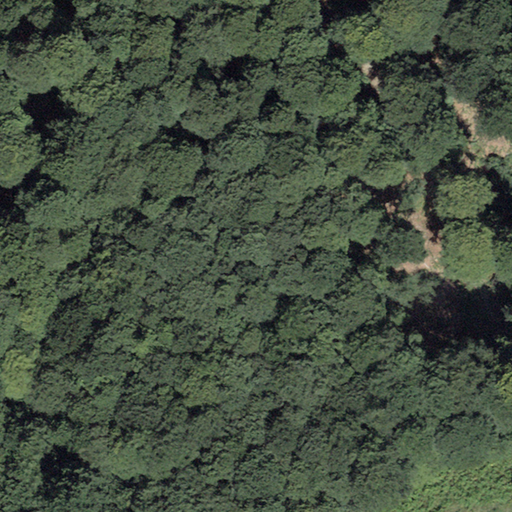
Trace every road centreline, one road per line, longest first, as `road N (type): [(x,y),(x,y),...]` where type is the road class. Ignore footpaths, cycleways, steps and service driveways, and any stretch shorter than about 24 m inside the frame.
road 1 (track): [(0,218),(63,118),(75,61),(71,0)]
road 2 (track): [(427,179),(469,278),(486,345),(511,393)]
road 3 (track): [(293,0),(354,51),(427,179)]
